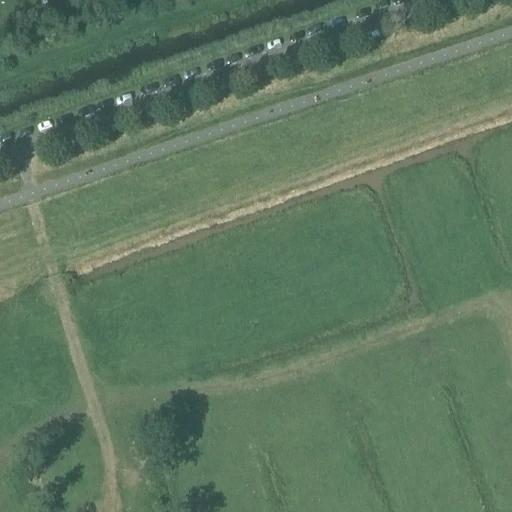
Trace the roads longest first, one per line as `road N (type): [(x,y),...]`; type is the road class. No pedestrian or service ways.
road 1 (tertiary): [(441,0),(0,156)]
road 2 (track): [(94,403),(221,400),(511,295)]
road 3 (track): [(94,403),(17,150)]
